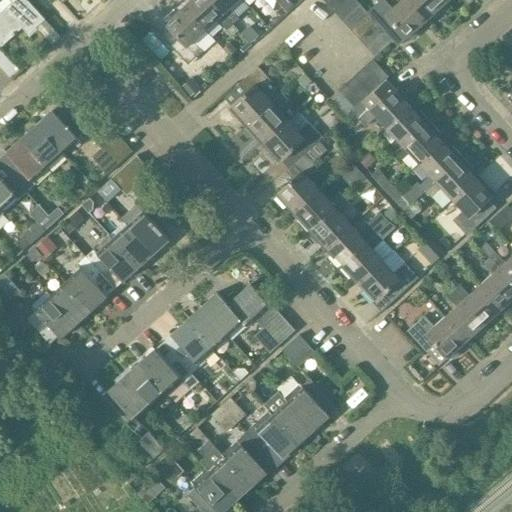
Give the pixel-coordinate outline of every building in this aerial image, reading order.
[(0,44),(2,47),(22,28),(28,34),(45,19),(27,0),(1,0),(0,1),(0,44)] [(188,0),(190,1),(184,7),(205,30),(217,19),(226,30),(233,24),(210,0),(188,0)] [(210,0),(233,24),(239,18),(229,8),(237,0),(210,0)] [(331,0),(327,4),(334,12),(348,0),(331,0)] [(355,0),(348,0),(334,12),(343,21),(360,5),(355,0)] [(384,0),(380,0),(367,13),(368,14),(376,23),(384,31),(392,40),(397,46),(406,38),(407,39),(408,38),(410,40),(421,30),(419,28),(425,22),(404,0),(401,0),(393,9),(384,0)] [(404,0),(425,22),(431,17),(433,19),(445,8),(437,0),(404,0)] [(437,0),(445,8),(454,0),(437,0)] [(343,21),(350,30),(368,14),(367,13),(360,5),(343,21)] [(188,64),(203,50),(193,40),(205,30),(184,7),(178,12),(175,9),(163,19),(166,23),(165,24),(169,28),(161,35),(188,64)] [(350,30),(359,39),(376,23),(368,14),(350,30)] [(384,31),(376,23),(359,39),(366,47),(384,31)] [(375,57),(392,40),(384,31),(366,47),(375,57)] [(363,67),(379,85),(388,77),(372,59),(363,67)] [(242,117),(247,123),(270,103),(260,91),(271,81),(257,66),(238,83),(246,92),(231,105),(232,106),(229,109),(239,120),(242,117)] [(354,75),(370,93),(379,85),(363,67),(354,75)] [(354,75),(346,83),(362,101),(370,93),(354,75)] [(376,118),(386,128),(410,107),(404,101),(408,98),(398,87),(388,77),(379,85),(370,93),(362,101),(353,109),(351,111),(366,127),(376,118)] [(346,83),(336,92),(353,109),(362,101),(346,83)] [(328,99),(344,117),(351,111),(353,109),(336,92),(328,99)] [(258,135),(264,141),(287,121),(276,109),(287,99),(281,93),(270,103),(247,123),(244,126),(255,138),(258,135)] [(61,103),(37,125),(61,152),(77,137),(85,130),(61,103)] [(397,140),(387,150),(392,156),(429,121),(419,111),(416,113),(410,107),(386,128),(397,140)] [(279,158),(288,168),(304,154),(321,138),(308,123),(297,132),(287,121),(264,141),(269,147),(266,149),(276,161),(279,158)] [(392,156),(398,162),(409,153),(419,163),(443,142),(438,136),(441,134),(429,121),(392,156)] [(37,125),(22,139),(46,165),(51,170),(66,157),(61,152),(37,125)] [(110,126),(94,141),(101,149),(117,134),(110,126)] [(117,134),(101,149),(109,157),(125,142),(117,134)] [(22,139),(6,153),(0,158),(0,161),(27,191),(36,183),(32,178),(46,165),(22,139)] [(117,165),(133,151),(125,142),(109,157),(117,165)] [(443,142),(419,163),(430,175),(419,185),(424,191),(462,157),(452,146),(449,149),(443,142)] [(92,158),(107,174),(117,166),(109,157),(101,149),(92,158)] [(276,196),(286,207),(290,204),(295,211),(319,190),(308,178),(318,169),(304,154),(288,168),(285,171),(293,179),(278,192),(279,193),(276,196)] [(121,170),(128,179),(144,164),(137,156),(121,170)] [(470,171),(473,169),(462,157),(424,191),(431,198),(442,188),(452,199),(476,177),(470,171)] [(0,161),(0,206),(13,195),(17,200),(27,191),(0,161)] [(152,173),(144,164),(128,179),(136,187),(152,173)] [(378,169),(371,175),(387,192),(394,186),(378,169)] [(126,196),(136,187),(128,179),(121,170),(111,179),(126,196)] [(487,201),(493,196),(491,194),(494,191),(485,181),(482,184),(476,177),(452,199),(463,210),(452,221),(466,235),(495,209),(487,201)] [(402,195),(394,186),(387,192),(396,201),(402,195)] [(75,189),(71,193),(77,200),(85,193),(81,189),(75,189)] [(298,220),(308,231),(345,198),(339,192),(329,201),(319,190),(295,211),(301,217),(298,220)] [(89,198),(82,205),(89,213),(93,210),(93,203),(93,202),(89,198)] [(322,240),(328,246),(351,225),(340,213),(350,204),(345,198),(308,231),(319,243),(322,240)] [(28,213),(44,230),(54,221),(48,215),(39,204),(28,213)] [(410,204),(403,210),(411,219),(418,213),(410,205),(410,204)] [(511,216),(511,209),(507,204),(489,221),(497,230),(511,216)] [(57,206),(48,215),(54,221),(63,213),(57,206)] [(361,236),(351,225),(328,246),(333,252),(330,255),(341,267),(377,233),(389,223),(379,212),(361,228),(366,232),(361,236)] [(145,213),(129,228),(153,254),(169,239),(145,213)] [(114,241),(138,267),(153,254),(129,228),(114,241)] [(377,233),(341,267),(352,279),(355,276),(360,282),(383,260),(393,251),(383,240),(377,233)] [(20,238),(19,246),(22,250),(30,243),(23,235),(20,238)] [(86,256),(114,288),(122,281),(138,267),(114,241),(114,242),(108,235),(86,256)] [(30,258),(38,258),(41,255),(34,247),(26,254),(30,258)] [(495,253),(489,258),(511,283),(511,256),(505,263),(495,253)] [(81,271),(67,284),(90,310),(114,288),(86,256),(76,265),(81,271)] [(483,264),(492,275),(481,285),(502,309),(508,303),(511,306),(511,305),(511,283),(489,258),(483,264)] [(394,272),(383,260),(360,282),(366,288),(363,291),(373,302),(376,299),(377,300),(382,296),(389,304),(418,278),(404,263),(394,272)] [(0,288),(11,300),(21,291),(5,274),(0,277),(0,288)] [(67,284),(51,298),(75,324),(90,310),(67,284)] [(217,293),(201,307),(225,334),(230,340),(246,326),(245,324),(268,304),(249,284),(227,304),(217,293)] [(459,286),(454,291),(487,328),(499,317),(496,314),(502,309),(481,285),(469,296),(459,286)] [(475,338),(487,328),(454,291),(447,297),(456,307),(445,318),(467,341),(473,335),(475,338)] [(26,319),(49,344),(58,335),(60,337),(75,324),(51,298),(46,292),(31,306),(35,311),(26,319)] [(272,306),(257,320),(264,328),(279,314),(272,306)] [(201,307),(186,321),(210,347),(225,334),(201,307)] [(279,314),(264,328),(271,336),(287,322),(279,314)] [(467,341),(445,318),(433,328),(424,318),(409,331),(440,365),(449,357),(452,360),(463,349),(461,346),(467,341)] [(170,335),(163,342),(191,373),(205,361),(204,360),(214,351),(210,347),(186,321),(170,335)] [(287,322),(271,336),(279,345),(295,331),(287,322)] [(299,336),(282,350),(290,359),(306,344),(299,336)] [(163,342),(154,350),(139,364),(163,390),(168,397),(183,383),(189,390),(199,382),(191,373),(163,342)] [(306,344),(290,359),(298,368),(314,353),(313,352),(306,344)] [(163,390),(139,364),(123,378),(147,404),(163,390)] [(237,369),(233,372),(240,379),(248,372),(244,368),(237,369)] [(252,392),(255,389),(256,380),(252,376),(244,384),(252,392)] [(132,418),(147,404),(123,378),(108,392),(132,418)] [(299,383),(283,398),(289,404),(300,416),(313,430),(328,417),(327,416),(336,408),(310,378),(301,385),(299,383)] [(246,414),(230,397),(220,405),(236,423),(246,414)] [(289,404),(276,416),(274,418),(297,444),(313,430),(300,416),(289,404)] [(210,414),(226,431),(236,423),(220,405),(210,414)] [(258,420),(245,432),(263,452),(270,460),(277,453),(284,461),(293,453),(291,450),(297,444),(274,418),(267,411),(258,420)] [(193,422),(186,414),(181,417),(181,425),(184,429),(193,422)] [(192,438),(199,438),(204,434),(197,426),(189,434),(192,438)] [(154,457),(164,449),(148,432),(138,440),(154,457)] [(226,461),(250,487),(258,480),(260,483),(268,476),(254,460),(263,452),(244,432),(221,454),(226,460),(226,461)] [(208,440),(197,450),(203,457),(199,461),(206,469),(235,501),(250,487),(226,461),(226,460),(221,454),(208,440)] [(167,453),(157,462),(173,479),(183,470),(167,453)] [(187,494),(202,511),(216,511),(217,511),(222,511),(235,501),(206,469),(191,483),(195,488),(187,494)]
